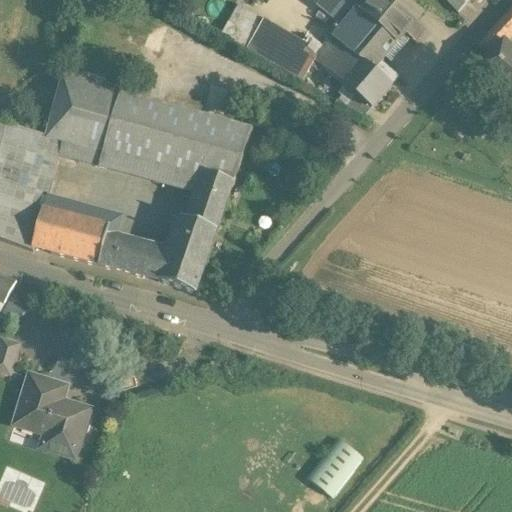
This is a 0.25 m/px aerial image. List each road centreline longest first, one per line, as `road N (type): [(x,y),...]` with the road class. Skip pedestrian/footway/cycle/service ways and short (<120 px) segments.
road 1 (residential): [(227,327),(260,275),(504,0)]
road 2 (tertiary): [(227,327),(511,420)]
road 3 (tertiary): [(0,258),(227,327)]
road 4 (track): [(358,511),(447,400)]
